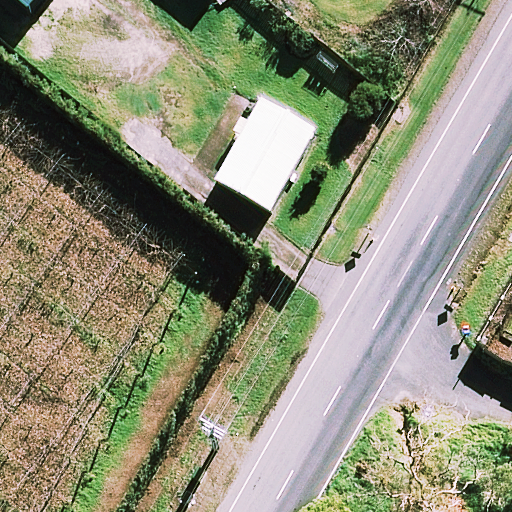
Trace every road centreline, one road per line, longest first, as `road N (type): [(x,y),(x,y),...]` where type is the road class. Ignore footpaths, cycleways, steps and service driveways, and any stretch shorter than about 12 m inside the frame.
road 1 (tertiary): [(511,81),(269,511)]
road 2 (track): [(511,399),(415,399),(341,382)]
